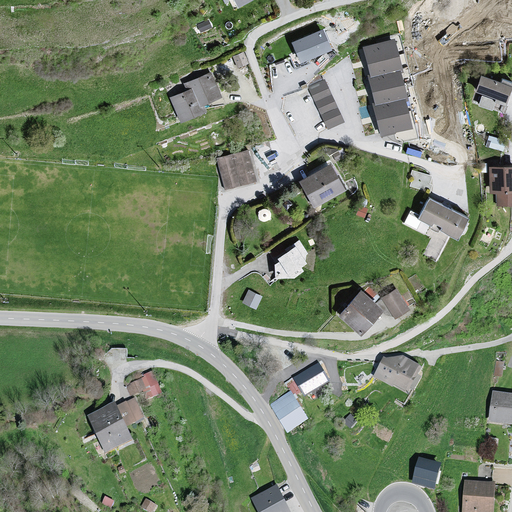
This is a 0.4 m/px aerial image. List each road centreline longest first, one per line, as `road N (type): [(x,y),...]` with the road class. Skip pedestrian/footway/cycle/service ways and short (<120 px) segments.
road 1 (residential): [(457,206),(441,169),(353,140),(314,141),(225,205),(213,312),(195,343)]
road 2 (tertiary): [(314,511),(243,385),(195,343)]
road 3 (tertiary): [(195,343),(136,324),(0,317)]
